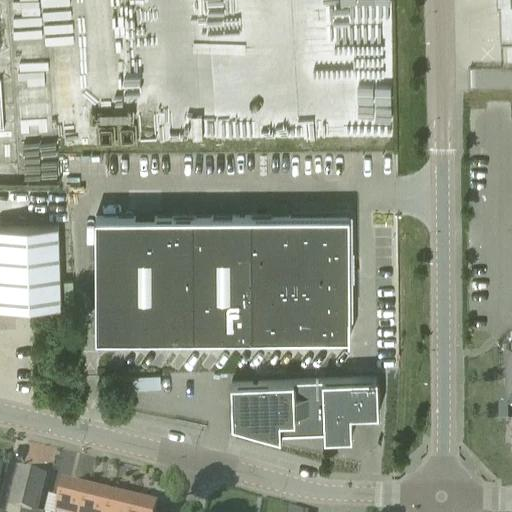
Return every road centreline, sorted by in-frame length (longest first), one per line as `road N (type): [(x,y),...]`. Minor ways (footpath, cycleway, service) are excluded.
road 1 (tertiary): [(440,497),(438,0)]
road 2 (tertiary): [(440,497),(314,491),(195,464)]
road 3 (tertiary): [(195,464),(0,415)]
road 4 (unknown): [(365,324),(360,195)]
